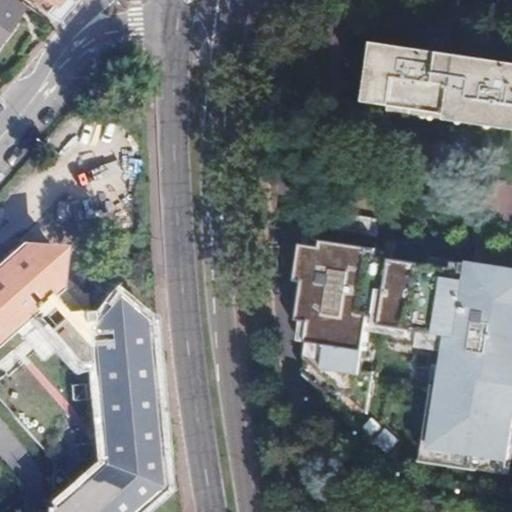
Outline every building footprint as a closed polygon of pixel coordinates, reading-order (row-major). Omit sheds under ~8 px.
[(12,0),(0,0),(0,36),(17,14),(8,8),(12,0)] [(23,5),(16,0),(12,0),(8,8),(17,14),(23,5)] [(31,0),(55,20),(72,0),(31,0)] [(511,132),(511,66),(386,46),(378,111),(511,132)] [(305,379),(319,394),(358,400),(369,330),(443,341),(424,465),(510,478),(511,464),(511,272),(326,243),(324,250),(303,247),(298,284),(306,285),(300,322),(303,322),(305,379)] [(92,462),(47,505),(52,511),(118,511),(150,481),(138,330),(119,330),(118,318),(99,320),(100,333),(83,333),(78,342),(45,301),(58,289),(45,275),(54,266),(41,251),(32,258),(21,246),(0,264),(0,338),(23,321),(66,373),(85,372),(92,462)] [(0,405),(52,466),(47,505),(92,462),(85,372),(66,373),(23,321),(0,338),(0,374),(3,379),(0,381),(0,405)] [(389,454),(400,442),(387,430),(375,442),(389,454)] [(0,511),(7,511),(20,501),(20,490),(0,467),(0,511)]
